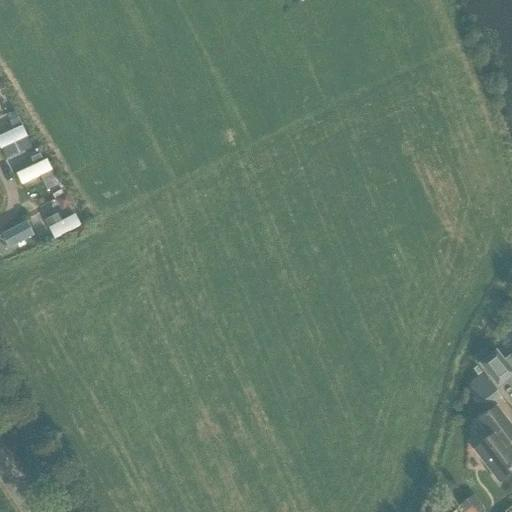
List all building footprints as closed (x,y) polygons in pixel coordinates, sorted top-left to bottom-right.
[(34,165),(14,171),(19,188),(39,182),(34,165)] [(48,203),(52,217),(43,219),(48,238),(75,231),(67,198),(48,203)] [(24,216),(10,222),(24,252),(38,245),(24,216)] [(511,355),(504,361),(496,351),(478,366),(498,391),(511,379),(511,355)] [(485,411),(501,398),(482,374),(471,382),(470,392),(485,411)] [(474,451),(500,483),(511,473),(511,450),(506,443),(511,439),(511,428),(496,408),(477,423),(490,439),(474,451)] [(459,507),(462,511),(476,511),(483,507),(474,495),(459,507)]
